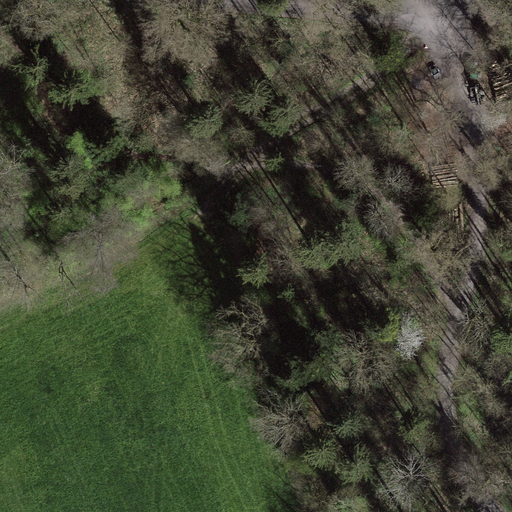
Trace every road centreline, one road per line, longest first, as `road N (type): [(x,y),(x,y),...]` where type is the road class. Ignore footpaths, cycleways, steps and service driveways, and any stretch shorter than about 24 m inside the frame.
road 1 (track): [(456,317),(478,266),(481,155),(467,96),(423,13)]
road 2 (track): [(197,207),(242,163),(338,116),(407,66),(423,13)]
road 3 (track): [(496,511),(464,468),(448,400),(456,317)]
road 4 (track): [(423,13),(257,0)]
